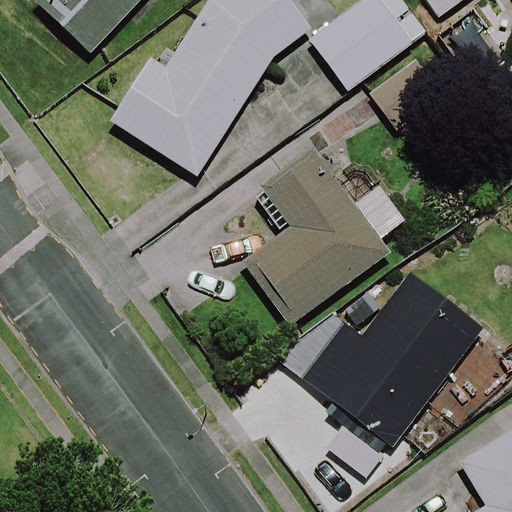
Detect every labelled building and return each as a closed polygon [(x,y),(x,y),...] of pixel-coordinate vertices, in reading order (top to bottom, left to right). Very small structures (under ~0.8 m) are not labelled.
[(142,0),(34,0),(27,8),(83,62),(142,0)] [(160,74),(147,65),(105,128),(190,184),(267,69),(313,26),(289,0),(214,0),(201,13),(160,74)] [(421,39),(392,0),(368,0),(304,49),(341,98),(421,39)] [(464,0),(418,0),(437,23),(464,0)] [(505,63),(458,8),(425,36),(471,91),(505,63)] [(443,104),(415,64),(363,101),(391,141),(443,104)] [(385,260),(314,158),(250,202),(275,239),(242,262),(288,328),(385,260)] [(477,337),(402,280),(357,338),(327,315),(282,373),(387,454),(477,337)] [(511,511),(511,433),(508,427),(475,447),(448,464),(477,511),(511,511)]
